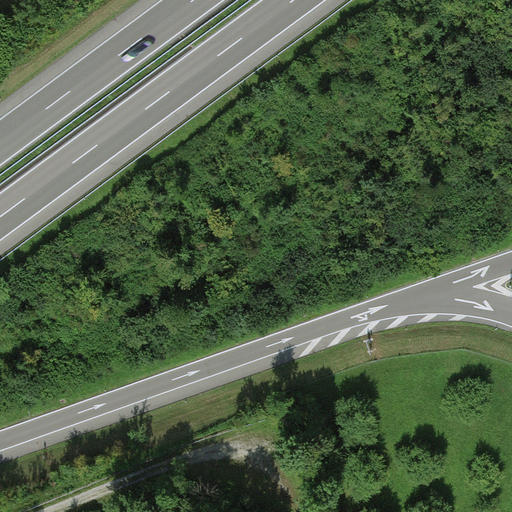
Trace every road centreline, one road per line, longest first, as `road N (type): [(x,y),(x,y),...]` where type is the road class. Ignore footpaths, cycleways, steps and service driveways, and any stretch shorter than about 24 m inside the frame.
road 1 (motorway): [(0,445),(358,316)]
road 2 (motorway): [(0,218),(295,0)]
road 3 (track): [(308,511),(271,468),(224,447),(156,465),(46,511)]
road 4 (motorway): [(195,0),(0,144)]
road 5 (motorway): [(358,316),(511,263)]
road 6 (motorway): [(358,316),(453,301),(511,311)]
